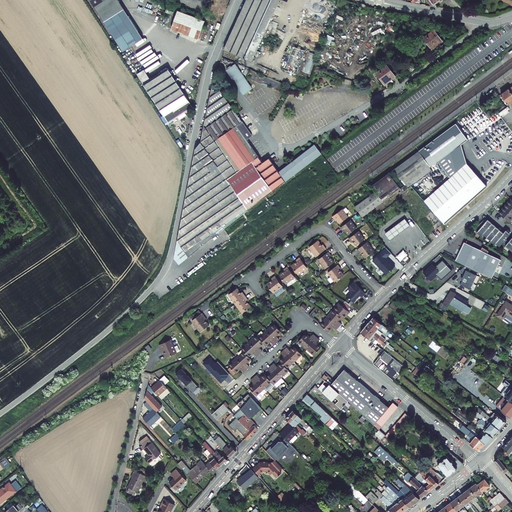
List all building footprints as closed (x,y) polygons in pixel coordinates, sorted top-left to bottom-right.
[(145,39),(119,0),(91,0),(124,52),(145,39)] [(270,27),(280,0),(247,0),(236,27),(226,51),(255,63),(270,27)] [(202,27),(172,18),(167,36),(197,44),(202,27)] [(445,41),(436,30),(425,39),(434,49),(445,41)] [(331,46),(333,37),(327,36),(325,44),(331,46)] [(292,47),(284,71),(295,75),(304,51),(292,47)] [(308,52),(303,72),(310,74),(315,54),(308,52)] [(243,95),(250,90),(251,89),(234,65),(232,66),(226,70),(243,95)] [(390,66),(379,74),(387,84),(398,76),(390,66)] [(169,69),(145,85),(170,124),(194,108),(169,69)] [(281,91),(283,84),(259,74),(257,81),(281,91)] [(195,149),(173,258),(178,265),(289,182),(323,156),(316,147),(279,174),(270,161),(263,165),(246,141),(252,137),(213,80),(200,142),(195,149)] [(511,87),(502,96),(509,105),(511,102),(511,87)] [(481,109),(474,114),(478,118),(471,123),(473,127),(479,123),(486,117),(481,109)] [(378,193),(358,209),(362,213),(366,219),(401,193),(403,196),(435,172),(432,169),(447,157),(463,145),(470,140),(462,130),(425,157),(421,152),(375,188),(378,193)] [(460,174),(470,164),(463,145),(447,157),(460,174)] [(460,174),(428,202),(448,224),(490,187),(488,185),(470,164),(460,174)] [(511,214),(511,200),(510,199),(504,205),(503,205),(497,212),(507,221),(511,214)] [(351,219),(345,211),(335,218),(337,222),(339,221),(342,225),(351,219)] [(473,229),(477,232),(487,220),(485,219),(473,229)] [(491,224),(487,220),(477,232),(481,236),(483,234),(491,224)] [(408,221),(403,225),(407,231),(412,227),(408,221)] [(359,230),(353,222),(343,229),(346,232),(347,232),(351,236),(359,230)] [(495,227),(491,224),(483,234),(487,237),(495,227)] [(407,231),(403,225),(399,228),(403,234),(407,231)] [(487,237),(490,240),(499,231),(495,227),(487,237)] [(394,242),(403,234),(399,228),(389,236),(394,242)] [(503,234),(499,231),(490,240),(495,244),(496,243),(495,243),(503,234)] [(496,243),(500,246),(503,243),(506,239),(510,235),(505,231),(504,233),(503,234),(495,243),(496,243)] [(355,242),(359,247),(368,240),(362,232),(352,240),(354,243),(355,242)] [(313,248),(320,258),(330,250),(328,247),(326,248),(321,242),(313,248)] [(464,242),(456,261),(466,265),(492,278),(500,260),(464,242)] [(370,243),(360,251),(362,254),(363,253),(368,259),(377,252),(370,243)] [(386,257),(391,253),(386,247),(373,260),(386,274),(395,266),(391,262),(390,262),(389,261),(390,260),(386,257)] [(404,250),(396,257),(401,262),(403,260),(407,256),(409,255),(404,250)] [(331,255),(328,252),(318,259),(325,269),(334,262),(329,256),(331,255)] [(307,268),(300,258),(297,260),(298,261),(292,266),(298,275),(307,268)] [(433,264),(423,272),(430,281),(437,275),(441,280),(452,271),(442,260),(435,267),(433,264)] [(335,281),(344,275),(339,269),(340,268),(337,265),(327,273),(335,281)] [(476,275),(478,271),(466,265),(460,271),(463,273),(464,274),(461,280),(462,280),(460,285),(470,290),(477,275),(476,275)] [(295,276),(287,266),(284,269),(285,270),(279,275),(286,283),(295,276)] [(282,286),(275,276),(272,279),(273,280),(267,285),(273,293),(282,286)] [(366,293),(353,281),(350,285),(351,286),(348,288),(351,291),(346,295),(354,302),(357,299),(356,298),(358,296),(359,297),(360,295),(362,297),(366,293)] [(499,291),(504,293),(507,287),(502,285),(499,291)] [(228,295),(235,303),(245,296),(243,293),(241,294),(238,290),(237,288),(228,295)] [(470,309),(465,307),(452,299),(453,297),(454,296),(448,292),(440,305),(439,304),(436,308),(444,313),(448,305),(467,315),(470,309)] [(248,299),(245,296),(235,303),(242,313),(251,306),(246,301),(248,299)] [(466,305),(453,297),(452,299),(465,307),(466,305)] [(342,316),(344,318),(350,312),(347,310),(351,305),(345,301),(342,305),(339,303),(334,309),(342,316)] [(511,305),(507,301),(497,315),(502,319),(506,314),(511,317),(511,305)] [(342,316),(334,309),(328,317),(339,327),(342,324),(338,321),(342,316)] [(328,317),(321,325),(329,331),(333,327),(336,330),(339,327),(328,317)] [(391,331),(373,317),(369,322),(383,333),(387,336),(391,331)] [(197,339),(206,332),(202,326),(203,325),(199,320),(198,320),(193,324),(188,327),(197,339)] [(383,333),(369,322),(365,327),(384,342),(386,340),(381,336),(383,333)] [(274,324),(266,331),(276,342),(279,339),(276,336),(281,332),(274,324)] [(365,327),(361,332),(374,342),(376,340),(382,344),(384,342),(365,327)] [(261,331),(257,336),(264,343),(266,346),(270,342),(273,345),(276,342),(266,331),(263,334),(261,331)] [(306,348),(316,337),(313,334),(309,337),(305,334),(298,341),(306,348)] [(249,342),(259,353),(262,351),(259,348),(264,343),(257,336),(249,342)] [(316,337),(306,348),(314,355),(321,347),(316,343),(319,340),(316,337)] [(242,349),(244,352),(249,357),(253,353),(256,356),(259,353),(249,342),(242,349)] [(175,357),(169,344),(157,349),(160,355),(162,354),(165,361),(175,357)] [(302,354),(295,346),(290,351),(287,348),(284,350),(294,361),(302,354)] [(294,361),(284,350),(281,353),(284,356),(280,360),(282,363),(287,368),(294,361)] [(405,368),(384,351),(379,358),(399,374),(405,368)] [(247,363),(251,359),(249,357),(244,352),(236,359),(246,370),(249,367),(247,363)] [(492,353),(488,360),(499,367),(504,360),(492,353)] [(220,383),(229,374),(217,362),(216,363),(211,357),(203,364),(220,383)] [(399,374),(379,358),(374,364),(394,381),(399,374)] [(241,369),(243,372),(246,370),(236,359),(229,366),(231,368),(236,373),(241,369)] [(281,377),(289,371),(287,368),(282,363),(277,367),(274,364),(271,366),(281,377)] [(414,374),(422,365),(420,364),(412,373),(414,374)] [(274,384),(281,377),(271,366),(268,369),(271,372),(267,376),(274,384)] [(193,392),(199,387),(182,369),(176,374),(193,392)] [(331,385),(348,401),(374,425),(376,422),(379,420),(381,417),(383,415),(385,412),(387,410),(389,408),(344,369),(331,385)] [(260,378),(257,375),(254,378),(266,391),(274,384),(267,376),(265,374),(260,378)] [(164,375),(160,380),(164,385),(169,380),(164,375)] [(263,394),(266,391),(254,378),(251,381),(254,384),(250,388),(260,399),(263,396),(263,394)] [(160,380),(151,387),(155,391),(159,396),(167,388),(164,385),(160,380)] [(507,387),(501,394),(502,395),(509,400),(511,402),(511,384),(506,380),(503,384),(507,387)] [(327,387),(323,392),(332,401),(335,397),(339,400),(337,403),(342,408),(343,406),(344,407),(345,405),(348,401),(331,385),(329,384),(327,387)] [(162,407),(147,390),(145,399),(157,411),(162,407)] [(251,419),(262,409),(248,394),(237,404),(241,409),(251,419)] [(338,423),(307,394),(303,399),(321,416),(320,418),(326,424),(325,424),(332,430),(338,423)] [(501,409),(511,417),(511,415),(511,402),(509,400),(501,409)] [(143,418),(151,426),(161,416),(147,401),(144,404),(151,411),(143,418)] [(212,414),(217,420),(229,409),(227,407),(229,406),(225,402),(212,414)] [(476,411),(500,429),(506,422),(493,412),(489,416),(478,408),(476,411)] [(251,419),(241,409),(234,415),(237,418),(253,434),(258,429),(254,425),(255,424),(251,419)] [(470,419),(458,409),(455,413),(459,417),(467,423),(470,419)] [(297,414),(293,410),(290,414),(299,423),(300,422),(304,425),(307,428),(309,426),(303,419),(297,414)] [(303,419),(306,416),(301,411),(297,414),(303,419)] [(500,429),(476,411),(473,413),(481,419),(477,425),(483,430),(480,434),(484,436),(485,435),(490,440),(493,437),(500,429)] [(184,423),(192,416),(190,413),(182,420),(182,421),(184,423)] [(299,423),(290,414),(286,418),(291,423),(299,431),(303,435),(306,433),(302,429),(297,425),(299,423)] [(237,418),(229,425),(235,431),(237,428),(248,439),(253,434),(237,418)] [(182,421),(173,429),(176,433),(185,425),(184,423),(182,421)] [(285,438),(288,442),(299,431),(291,423),(280,434),(285,438)] [(463,425),(460,429),(469,436),(473,440),(471,443),(470,444),(478,450),(486,443),(481,439),(463,425)] [(177,434),(170,439),(174,443),(180,437),(177,434)] [(485,435),(484,436),(481,439),(486,443),(490,440),(485,435)] [(230,448),(227,446),(219,436),(215,440),(230,457),(236,451),(232,446),(230,448)] [(511,437),(504,447),(505,449),(503,451),(505,455),(508,452),(509,454),(511,451),(511,437)] [(288,442),(285,438),(282,441),(279,438),(271,447),(266,451),(275,460),(283,452),(289,458),(296,450),(288,442)] [(144,462),(147,467),(160,460),(148,440),(140,445),(143,449),(140,450),(142,454),(145,452),(149,459),(144,462)] [(213,455),(222,465),(228,459),(224,455),(223,456),(217,450),(215,453),(205,441),(202,443),(207,449),(213,455)] [(380,445),(374,452),(384,461),(387,458),(395,466),(398,462),(380,445)] [(212,460),(206,466),(210,471),(213,473),(222,465),(213,455),(207,449),(204,452),(212,460)] [(436,462),(438,464),(437,465),(438,468),(441,470),(442,469),(448,476),(463,463),(451,453),(443,460),(441,457),(438,457),(436,459),(436,462)] [(510,472),(499,458),(497,460),(495,462),(505,474),(507,472),(509,473),(510,472)] [(0,465),(4,471),(10,466),(6,460),(0,465)] [(196,482),(206,472),(207,473),(210,471),(206,466),(201,460),(196,464),(197,465),(190,470),(181,460),(178,463),(190,476),(196,482)] [(275,460),(271,463),(269,463),(268,463),(266,463),(266,462),(263,461),(263,463),(260,463),(254,469),(258,475),(263,470),(268,470),(271,474),(272,473),(277,477),(281,474),(279,471),(283,468),(275,460)] [(425,471),(439,483),(445,479),(438,473),(435,472),(429,466),(425,471)] [(429,491),(439,483),(425,471),(422,468),(420,470),(419,472),(423,475),(418,481),(429,491)] [(169,482),(176,490),(187,480),(177,469),(171,474),(174,478),(169,482)] [(237,481),(244,490),(258,478),(251,469),(237,481)] [(418,481),(408,472),(404,477),(404,478),(406,481),(408,481),(417,489),(413,493),(420,499),(429,491),(418,481)] [(128,497),(136,500),(138,495),(139,495),(143,484),(146,485),(148,479),(133,474),(131,482),(133,482),(129,492),(130,492),(128,497)] [(404,493),(414,503),(420,499),(413,493),(398,478),(396,481),(403,488),(401,490),(404,493)] [(410,507),(414,503),(404,493),(401,490),(399,492),(385,479),(384,481),(388,486),(410,507)] [(485,479),(478,485),(483,492),(491,486),(485,479)] [(0,505),(15,492),(17,494),(22,489),(16,483),(11,487),(9,485),(0,493),(0,505)] [(470,488),(476,496),(483,492),(478,485),(477,483),(470,488)] [(350,490),(364,504),(368,499),(366,497),(354,485),(351,488),(350,490)] [(405,511),(410,507),(388,486),(387,488),(384,485),(382,488),(385,490),(394,499),(395,498),(405,511)] [(470,501),(476,496),(470,488),(464,493),(470,501)] [(381,494),(378,490),(375,493),(381,498),(390,508),(386,511),(387,511),(399,511),(394,505),(391,501),(386,498),(383,496),(381,494)] [(394,505),(399,511),(403,511),(405,511),(395,498),(394,499),(385,490),(381,494),(383,496),(386,498),(391,501),(394,505)] [(373,504),(378,498),(371,491),(366,497),(368,499),(373,504)] [(277,496),(281,501),(286,497),(282,492),(277,496)] [(463,506),(470,501),(464,493),(457,498),(463,506)] [(490,500),(498,511),(502,508),(501,508),(509,502),(505,498),(502,494),(496,499),(494,500),(492,498),(490,500)] [(457,511),(463,506),(457,498),(450,503),(457,511)] [(24,506),(26,509),(34,503),(31,500),(24,506)] [(172,511),(175,506),(165,501),(162,508),(163,509),(161,511),(172,511)] [(457,511),(450,503),(444,508),(447,511),(457,511)]
